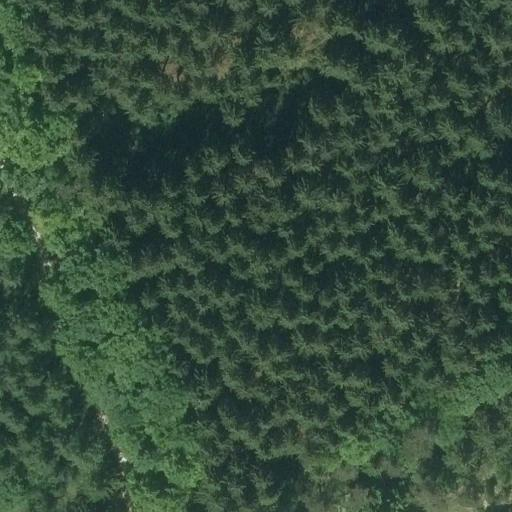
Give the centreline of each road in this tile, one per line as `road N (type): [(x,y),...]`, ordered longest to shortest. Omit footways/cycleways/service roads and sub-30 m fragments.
road 1 (track): [(146,511),(0,154)]
road 2 (track): [(511,347),(438,431),(376,478),(349,511)]
